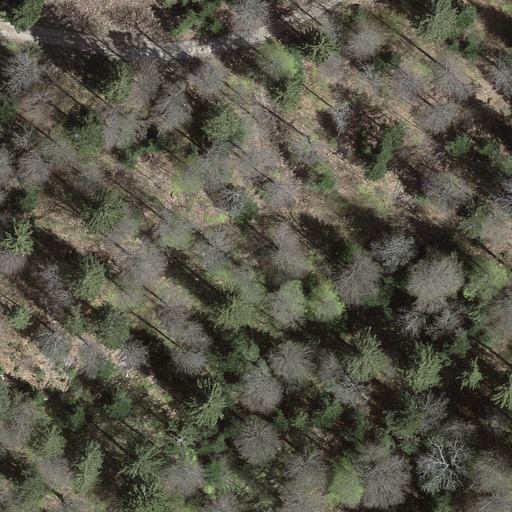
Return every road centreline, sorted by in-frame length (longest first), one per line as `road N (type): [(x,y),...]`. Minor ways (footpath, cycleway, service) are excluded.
road 1 (track): [(511,238),(285,219),(191,235),(77,232),(0,209)]
road 2 (track): [(324,0),(269,29),(194,48),(118,46),(0,27)]
